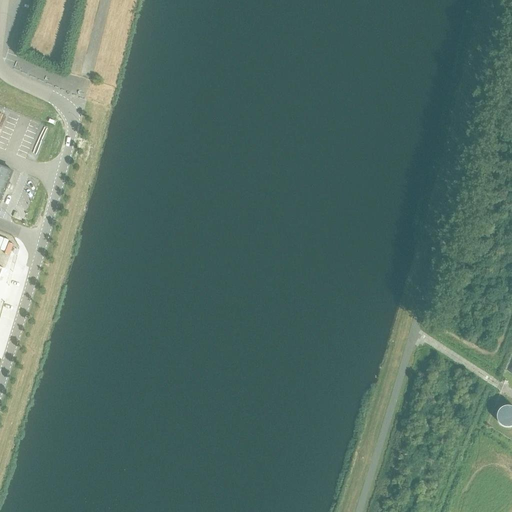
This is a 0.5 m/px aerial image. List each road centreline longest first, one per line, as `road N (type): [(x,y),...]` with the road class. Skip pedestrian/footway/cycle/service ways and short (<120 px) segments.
road 1 (unclassified): [(356,511),(448,206),(498,0)]
road 2 (unclassified): [(0,380),(42,241)]
road 3 (unclassified): [(42,241),(73,131),(67,105)]
